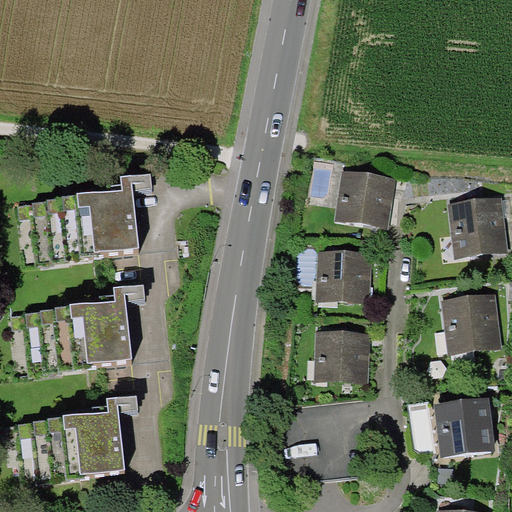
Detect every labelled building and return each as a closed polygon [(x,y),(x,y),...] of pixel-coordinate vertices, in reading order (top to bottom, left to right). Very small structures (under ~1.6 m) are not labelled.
[(385,230),(395,180),(347,170),(340,200),(350,202),(345,222),(385,230)] [(147,255),(140,195),(32,207),(38,267),(147,255)] [(508,255),(501,198),(446,205),(451,240),(460,238),(463,261),(508,255)] [(373,306),(375,256),(326,254),(324,283),(334,285),(332,305),(373,306)] [(501,352),(493,295),(439,301),(443,336),(453,335),(455,357),(501,352)] [(138,366),(131,306),(23,317),(29,378),(138,366)] [(369,387),(370,336),(321,334),(320,364),(329,365),(328,386),(369,387)] [(495,458),(488,401),(434,408),(438,443),(447,442),(450,464),(495,458)] [(130,477),(124,416),(15,428),(22,488),(130,477)]
